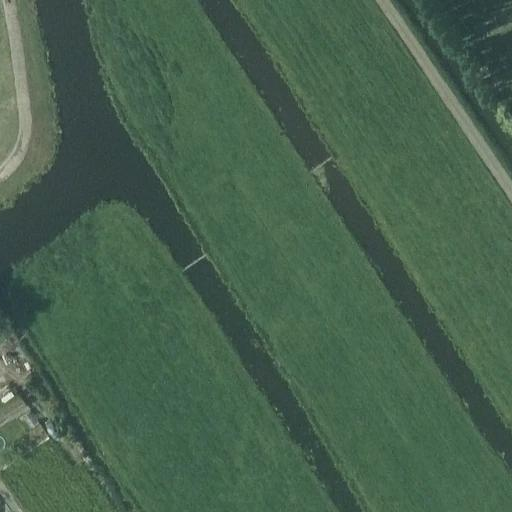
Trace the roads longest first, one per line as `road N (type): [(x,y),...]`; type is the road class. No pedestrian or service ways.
road 1 (track): [(511,200),(378,0)]
road 2 (unclassified): [(0,182),(24,152),(30,129),(6,0)]
